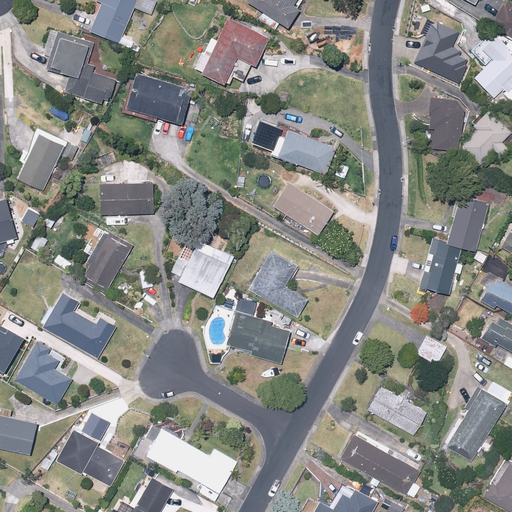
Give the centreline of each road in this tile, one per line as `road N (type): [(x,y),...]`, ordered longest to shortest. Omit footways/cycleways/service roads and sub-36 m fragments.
road 1 (residential): [(389,0),(379,92),(391,164),(387,233),(370,298),(292,436)]
road 2 (residential): [(292,436),(172,367)]
